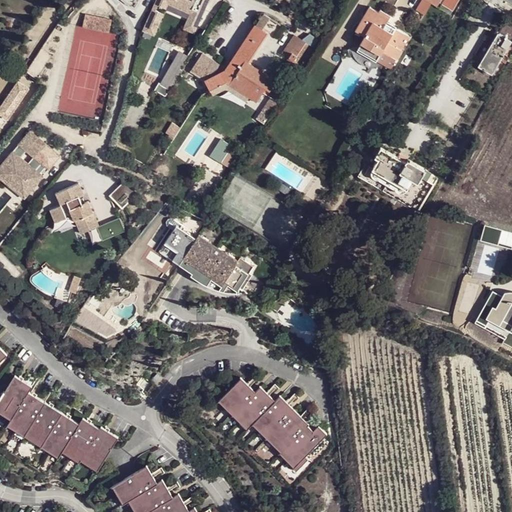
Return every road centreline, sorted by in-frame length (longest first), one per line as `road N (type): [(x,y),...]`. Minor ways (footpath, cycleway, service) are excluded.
road 1 (residential): [(143,417),(182,366),(228,350),(319,391)]
road 2 (residential): [(143,417),(62,371),(0,310)]
road 3 (residential): [(109,0),(130,31),(108,130),(93,143)]
road 4 (residential): [(229,511),(200,469),(143,417)]
